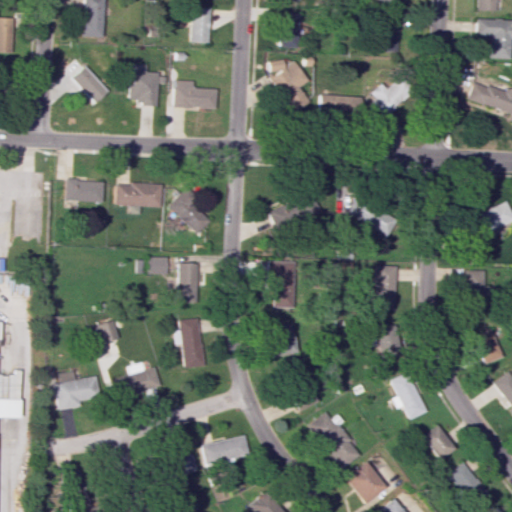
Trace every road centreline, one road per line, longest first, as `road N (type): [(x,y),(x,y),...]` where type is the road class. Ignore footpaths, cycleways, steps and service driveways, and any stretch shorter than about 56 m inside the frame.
road 1 (tertiary): [(511,160),(0,137)]
road 2 (residential): [(234,149),(226,307),(232,361),(262,434),(320,511)]
road 3 (residential): [(432,157),(424,288),(432,344),(442,373),(511,470)]
road 4 (residential): [(241,393),(112,434),(34,447)]
road 5 (residential): [(432,157),(438,0)]
road 6 (residential): [(234,149),(240,0)]
road 7 (residential): [(38,139),(44,0)]
